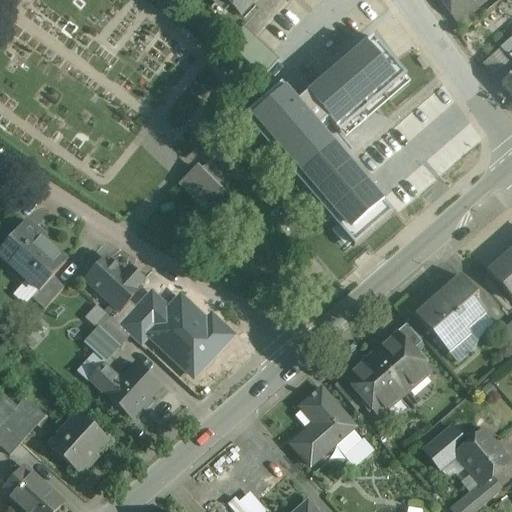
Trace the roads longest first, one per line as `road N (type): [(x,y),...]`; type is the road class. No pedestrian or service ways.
road 1 (residential): [(308,350),(0,155)]
road 2 (tertiary): [(308,350),(511,171)]
road 3 (tertiary): [(124,511),(308,350)]
road 4 (residential): [(407,0),(511,143)]
